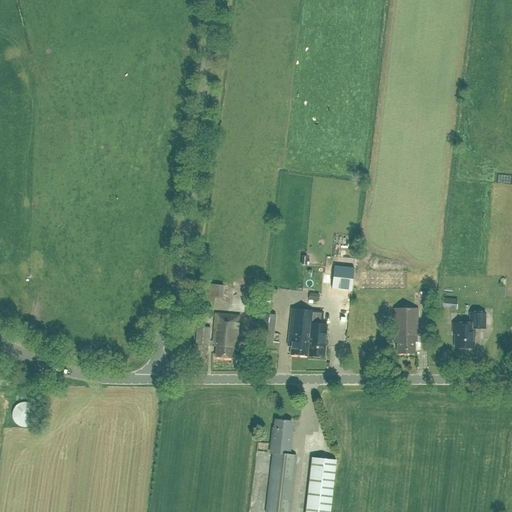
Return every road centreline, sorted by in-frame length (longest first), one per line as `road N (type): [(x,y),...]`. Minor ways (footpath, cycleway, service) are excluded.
road 1 (unclassified): [(156,379),(158,344),(179,282),(214,0)]
road 2 (tertiary): [(511,380),(156,379)]
road 3 (tertiary): [(156,379),(85,375),(0,343)]
